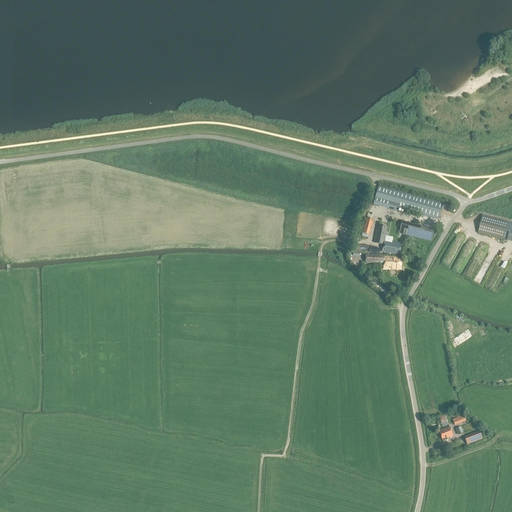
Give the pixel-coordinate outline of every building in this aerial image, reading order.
[(439,220),(443,204),(426,199),(379,186),(373,205),(398,212),(399,209),(439,220)] [(511,222),(482,215),(478,233),(511,241),(511,222)] [(368,236),(373,222),(367,220),(363,235),(368,236)] [(431,242),(434,230),(403,221),(399,233),(431,242)] [(388,227),(378,225),(374,243),(384,246),(383,252),(400,255),(402,244),(386,240),(388,232),(386,232),(388,227)] [(383,264),(385,255),(366,254),(365,263),(383,264)] [(401,269),(401,259),(385,258),(384,263),(384,269),(401,269)] [(461,325),(451,331),(455,337),(453,339),(457,345),(467,339),(466,338),(471,335),(468,330),(465,332),(461,325)] [(455,426),(466,421),(463,413),(457,416),(458,417),(453,419),(455,426)] [(458,435),(464,432),(461,426),(455,429),(458,435)] [(443,441),(447,440),(447,438),(453,436),(450,427),(439,431),(442,440),(443,440),(443,441)] [(479,433),(465,438),(468,445),(482,440),(482,439),(479,433)]
